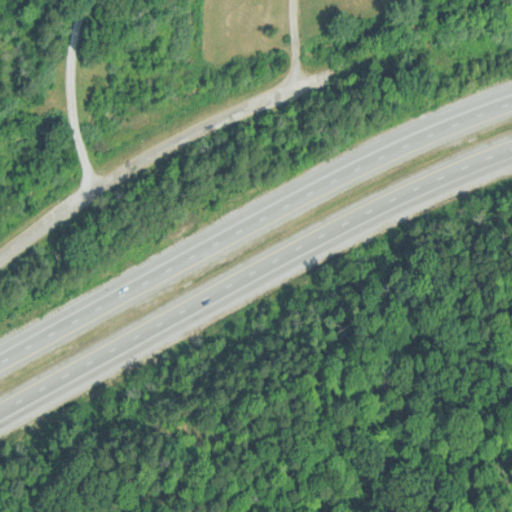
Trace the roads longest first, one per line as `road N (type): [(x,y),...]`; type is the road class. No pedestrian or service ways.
road 1 (trunk): [(0,408),(356,215),(511,146)]
road 2 (trunk): [(511,102),(347,172),(0,360)]
road 3 (residential): [(84,194),(243,105),(374,57)]
road 4 (residential): [(0,254),(84,194),(65,68),(79,0)]
